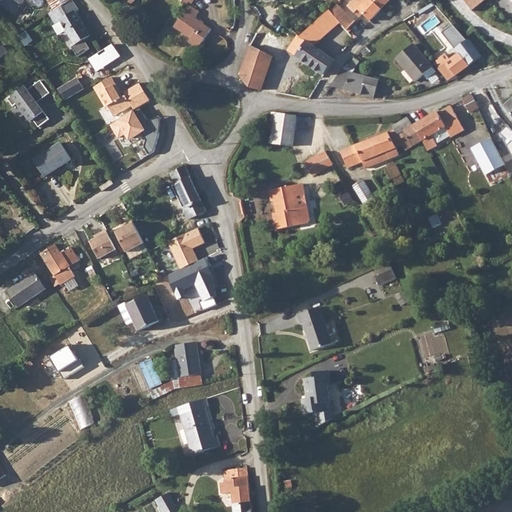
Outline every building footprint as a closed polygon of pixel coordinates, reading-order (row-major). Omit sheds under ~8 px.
[(47,0),(54,10),(71,0),(47,0)] [(71,0),(54,10),(48,13),(55,25),(60,22),(74,45),(71,47),(77,57),(89,50),(84,40),(90,37),(76,13),(79,11),(72,0),(71,0)] [(354,0),(348,6),(359,17),(362,13),(370,20),(390,0),(389,0),(354,0)] [(464,0),(472,11),(485,0),(464,0)] [(189,5),(175,26),(191,38),(189,42),(198,48),(211,29),(195,18),(199,12),(189,5)] [(337,5),(330,11),(336,18),(346,29),(354,21),(337,5)] [(297,36),(287,50),(306,63),(316,48),(308,43),(321,30),(313,24),(300,37),(297,36)] [(261,51),(250,46),(240,76),(243,81),(245,83),(249,87),(260,90),(272,57),(270,55),(277,42),(274,40),(277,35),(271,30),(268,36),(266,35),(261,51)] [(429,30),(421,36),(433,51),(441,44),(429,30)] [(413,44),(396,59),(416,81),(424,75),(427,79),(436,72),(413,44)] [(316,48),(306,63),(324,76),(334,60),(316,48)] [(460,54),(439,69),(447,80),(455,75),(455,76),(478,59),(471,49),(461,56),(460,54)] [(359,62),(354,58),(349,65),(354,69),(359,62)] [(379,81),(342,70),(331,87),(374,98),(379,81)] [(132,106),(134,110),(151,100),(140,84),(124,92),(127,96),(122,98),(117,90),(120,89),(112,77),(97,85),(96,90),(105,106),(109,106),(114,116),(132,106)] [(59,91),(65,100),(85,89),(79,78),(58,90),(59,91)] [(26,86),(8,98),(14,106),(18,103),(31,121),(34,120),(39,127),(50,119),(38,103),(51,93),(41,80),(28,90),(26,86)] [(479,107),(472,95),(462,99),(469,112),(479,107)] [(437,111),(413,125),(422,140),(427,150),(437,145),(436,144),(451,136),(451,137),(464,129),(451,106),(438,113),(437,111)] [(148,130),(136,110),(112,125),(120,139),(127,134),(131,141),(148,130)] [(277,113),(274,145),(296,146),(298,114),(277,113)] [(407,118),(393,126),(395,129),(340,150),(347,167),(362,161),(365,168),(408,152),(407,150),(422,140),(413,125),(412,125),(407,118)] [(511,125),(503,131),(508,142),(511,148),(511,125)] [(93,138),(97,143),(106,138),(102,132),(93,138)] [(497,138),(476,145),(488,182),(509,175),(497,138)] [(116,140),(107,145),(117,161),(126,156),(116,140)] [(61,142),(34,160),(44,176),(72,159),(61,142)] [(325,151),(307,161),(314,174),(332,164),(325,151)] [(395,163),(386,169),(391,179),(393,178),(397,185),(404,181),(395,163)] [(206,211),(187,166),(173,173),(180,191),(177,192),(188,219),(190,218),(206,211)] [(365,202),(375,196),(364,179),(355,186),(365,202)] [(278,218),(274,218),(277,229),(307,223),(310,219),(307,203),(297,205),(292,185),(270,190),(272,201),(274,201),(278,218)] [(136,221),(117,231),(128,253),(147,244),(136,221)] [(169,243),(183,269),(201,261),(196,249),(208,243),(201,228),(169,243)] [(109,232),(92,241),(102,260),(120,250),(109,232)] [(54,243),(39,252),(59,286),(74,276),(68,266),(78,260),(71,249),(70,247),(68,248),(60,253),(54,243)] [(388,262),(375,268),(378,275),(391,269),(388,262)] [(33,272),(5,289),(17,308),(45,290),(33,272)] [(76,275),(65,287),(73,293),(83,281),(76,275)] [(147,296),(125,306),(118,309),(126,326),(132,323),(136,332),(158,322),(147,296)] [(297,315),(300,324),(303,324),(312,351),(332,344),(319,307),(297,315)] [(423,338),(438,339),(439,331),(424,330),(423,338)] [(173,347),(178,378),(201,375),(196,343),(173,347)] [(49,358),(63,379),(83,367),(70,345),(49,358)] [(153,358),(142,363),(153,389),(164,384),(153,358)] [(316,420),(319,425),(333,418),(332,410),(327,411),(326,403),(331,403),(328,384),(330,384),(329,371),(314,373),(315,377),(304,379),(307,398),(302,399),(304,414),(315,413),(316,420)] [(71,401),(84,429),(98,423),(85,395),(71,401)] [(207,406),(205,397),(180,405),(182,413),(179,413),(189,454),(217,447),(214,436),(211,437),(204,407),(207,406)] [(0,460),(0,482),(10,475),(0,460)] [(251,511),(247,469),(221,472),(222,483),(218,483),(219,495),(229,494),(230,511),(251,511)] [(166,493),(154,500),(160,511),(175,511),(176,511),(166,493)]
